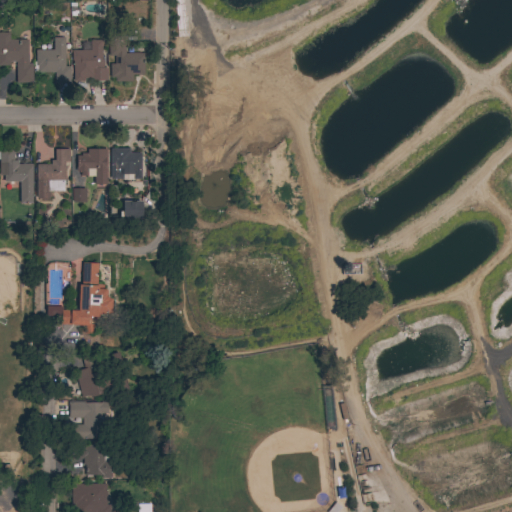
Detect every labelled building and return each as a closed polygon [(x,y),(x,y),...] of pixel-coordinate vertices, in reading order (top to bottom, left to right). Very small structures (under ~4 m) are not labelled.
[(143,75),(131,75),(131,82),(114,82),(114,78),(109,78),(109,64),(114,64),(114,56),(108,56),(108,28),(123,28),(123,45),(124,45),(124,53),(131,53),(131,52),(139,52),(139,53),(143,53),(143,75)] [(27,64),(31,64),(32,83),(15,83),(15,62),(9,62),(9,66),(0,66),(0,33),(8,33),(9,40),(27,39),(27,64)] [(64,67),(69,67),(69,82),(54,82),(54,72),(35,72),(35,50),(52,50),(52,38),(64,38),(64,67)] [(101,60),(103,60),(103,68),(106,68),(106,82),(99,82),(99,81),(92,81),(92,78),(84,78),(84,81),(72,81),(72,61),(71,61),(71,52),(79,53),(79,50),(89,50),(89,40),(101,40),(101,60)] [(31,204),(19,204),(19,182),(3,182),(3,175),(0,175),(0,149),(13,149),(13,161),(17,161),(17,164),(31,164),(31,204)] [(35,164),(50,164),(50,160),(54,160),(54,149),(68,149),(68,162),(63,162),(63,180),(63,191),(47,191),(47,193),(48,193),(48,200),(40,200),(40,199),(36,199),(35,164)] [(105,184),(93,184),(93,177),(86,177),(86,176),(80,176),(80,171),(76,171),(76,156),(80,156),(80,153),(86,153),(86,149),(105,149),(105,184)] [(128,149),(128,153),(140,153),(140,179),(132,179),(132,174),(126,174),(126,180),(121,180),(121,174),(120,179),(109,179),(110,149),(128,149)] [(85,202),(71,202),(71,188),(85,188),(85,202)] [(141,201),(141,219),(122,218),(122,201),(141,201)] [(45,306),(61,307),(61,311),(77,311),(78,285),(81,285),(81,263),(96,263),(95,285),(102,285),(102,289),(105,290),(105,297),(106,297),(107,299),(110,299),(110,314),(97,314),(97,317),(89,317),(89,324),(94,324),(93,334),(84,334),(84,326),(60,325),(60,316),(45,316),(45,306)] [(89,398),(88,396),(81,398),(77,383),(80,382),(77,371),(84,369),(81,362),(95,358),(97,367),(88,369),(90,374),(99,372),(100,376),(94,378),(95,384),(105,381),(103,376),(107,375),(108,379),(122,376),(125,388),(89,398)] [(81,425),(81,418),(67,418),(67,402),(83,402),(83,403),(100,403),(100,402),(106,402),(106,414),(103,414),(103,439),(84,439),(84,440),(68,440),(68,425),(81,425)] [(101,478),(100,475),(84,475),(84,465),(82,465),(82,459),(74,459),(73,444),(86,444),(86,445),(102,444),(102,449),(107,449),(108,473),(110,473),(110,476),(108,476),(109,478),(101,478)] [(105,505),(109,505),(108,511),(73,511),(73,505),(70,505),(70,483),(105,484),(105,505)] [(142,504),(142,502),(150,502),(150,507),(149,507),(149,511),(137,511),(137,504),(142,504)]
